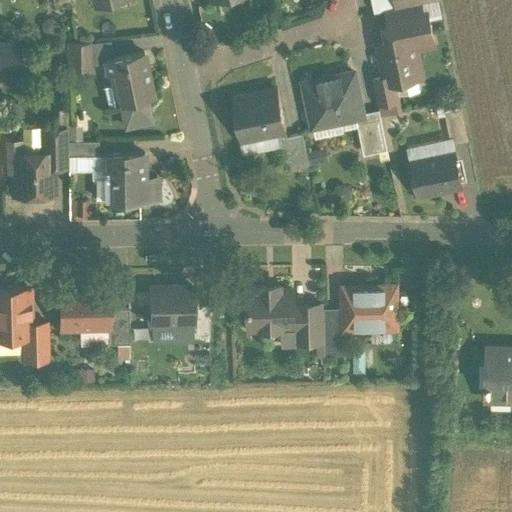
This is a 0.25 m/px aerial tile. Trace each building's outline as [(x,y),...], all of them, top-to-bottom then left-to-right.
[(421,1),(397,6),(388,8),(394,36),(413,32),(411,23),(425,20),(424,14),(424,13),(422,2),(421,2),(421,1)] [(394,36),(378,39),(385,74),(387,81),(397,79),(422,74),(416,46),(436,41),(430,12),(424,13),(424,14),(425,20),(411,23),(413,32),(394,36)] [(91,41),(69,41),(69,67),(91,67),(91,41)] [(144,50),(105,58),(108,71),(114,69),(117,82),(121,101),(126,125),(151,120),(146,96),(153,94),(144,50)] [(355,70),(334,75),(334,76),(306,82),(306,80),(305,81),(314,125),(316,124),(315,123),(341,117),(341,119),(364,114),(355,70)] [(397,79),(387,81),(385,74),(373,77),(379,102),(400,97),(397,79)] [(117,82),(104,85),(108,104),(121,101),(117,82)] [(278,86),(233,96),(241,138),(286,129),(278,86)] [(462,107),(445,110),(452,142),(468,138),(462,107)] [(382,117),(358,122),(365,153),(388,148),(382,117)] [(68,128),(42,128),(42,151),(53,151),(53,164),(68,164),(68,155),(68,139),(68,128)] [(303,132),(280,136),(286,167),(309,163),(303,132)] [(53,164),(53,151),(42,151),(24,151),(23,139),(5,140),(5,169),(14,169),(14,192),(19,191),(22,195),(30,195),(33,191),(53,191),(53,189),(51,189),(50,167),(53,164)] [(98,155),(98,139),(68,139),(68,155),(98,155)] [(456,149),(411,158),(418,193),(463,184),(456,149)] [(144,150),(104,151),(105,167),(111,167),(111,198),(144,198),(144,150)] [(192,300),(192,283),(151,284),(151,322),(191,322),(193,322),(192,300)] [(281,284),(261,284),(261,288),(249,289),(250,327),(294,325),(300,325),(299,305),(293,306),(293,288),(281,288),(281,284)] [(108,285),(60,286),(61,326),(108,325),(109,325),(108,307),(108,285)] [(396,285),(344,286),(344,307),(345,327),(397,325),(396,285)] [(29,286),(0,287),(0,333),(23,333),(30,333),(30,321),(29,286)] [(209,335),(208,299),(192,300),(193,322),(191,322),(192,335),(209,335)] [(324,307),(324,303),(299,303),(299,304),(299,305),(300,325),(300,339),(325,339),(325,327),(324,307)] [(128,306),(108,307),(109,325),(108,325),(108,342),(117,342),(129,342),(128,306)] [(344,307),(324,307),(325,327),(345,327),(344,307)] [(50,356),(49,320),(30,321),(30,333),(23,333),(24,357),(50,356)] [(346,352),(345,327),(325,327),(325,339),(326,353),(346,352)] [(129,356),(129,342),(117,342),(117,356),(129,356)] [(511,345),(488,345),(487,397),(511,397),(511,345)] [(147,356),(132,356),(132,371),(147,371),(147,356)]
